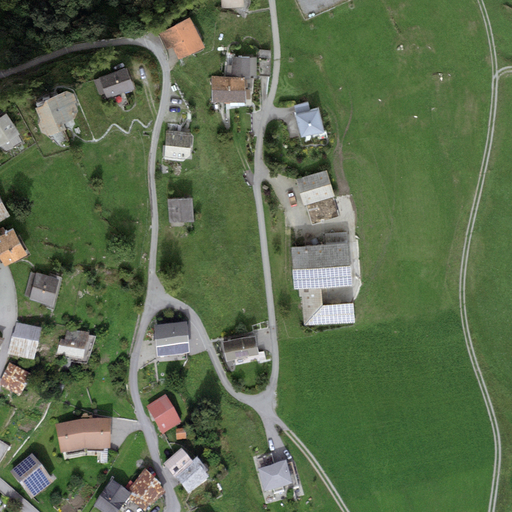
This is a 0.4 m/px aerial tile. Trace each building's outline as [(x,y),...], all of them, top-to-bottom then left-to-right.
[(243,0),(220,0),(221,8),(244,7),(243,0)] [(189,19),(158,34),(166,50),(173,47),(179,59),(203,47),(189,19)] [(271,50),(260,50),(259,76),(270,76),(271,50)] [(256,57),(232,57),(232,66),(227,65),(226,77),(245,78),(250,78),(250,76),(257,76),(256,57)] [(127,68),(99,78),(99,79),(95,80),(100,95),(105,93),(107,99),(134,89),(127,68)] [(245,78),(226,77),(212,76),(212,103),(224,103),(224,104),(230,104),(230,103),(246,102),(245,78)] [(43,106),(35,109),(40,119),(38,125),(41,133),(49,136),(66,129),(63,124),(75,119),(78,111),(77,108),(78,104),(74,94),(66,91),(45,100),(43,106)] [(308,102),(293,105),(301,138),(324,132),(318,108),(310,110),(308,102)] [(6,113),(0,117),(0,148),(7,152),(22,142),(18,135),(20,134),(6,113)] [(190,133),(167,131),(165,145),(163,145),(162,157),(187,159),(190,156),(190,147),(192,145),(193,136),(190,133)] [(326,170),(296,179),(304,206),(335,197),(326,170)] [(0,197),(0,222),(11,216),(0,197)] [(193,198),(168,199),(169,223),(194,222),(193,198)] [(13,230),(0,236),(0,260),(4,267),(27,255),(13,230)] [(325,233),(326,245),(347,243),(346,232),(325,233)] [(326,245),(290,247),(294,290),(300,290),(303,327),(355,323),(353,303),(321,306),(320,287),(352,284),(348,243),(347,243),(326,245)] [(59,279),(36,273),(36,274),(31,272),(24,296),(29,298),(29,300),(51,306),(59,279)] [(42,333),(17,326),(14,337),(13,336),(7,358),(34,365),(42,333)] [(187,326),(153,328),(156,362),(190,360),(187,326)] [(89,337),(67,330),(64,341),(60,340),(56,355),(70,359),(69,363),(87,368),(95,341),(89,339),(89,337)] [(256,335),(223,342),(227,362),(258,355),(260,355),(259,352),(256,335)] [(264,351),(259,352),(260,355),(258,355),(259,362),(266,360),(264,351)] [(33,380),(9,366),(0,386),(0,389),(21,402),(33,380)] [(60,398),(65,387),(60,385),(55,396),(60,398)] [(165,398),(146,409),(162,437),(181,426),(165,398)] [(83,423),(55,429),(60,458),(85,453),(110,453),(111,425),(83,423)] [(186,431),(176,431),(176,441),(186,441),(186,431)] [(181,453),(163,468),(174,481),(175,480),(192,467),(181,453)] [(271,454),(256,459),(260,473),(257,474),(264,496),(273,494),(273,495),(299,488),(292,464),(275,468),(271,454)] [(32,459),(10,475),(31,503),(53,487),(32,459)] [(192,467),(175,480),(188,497),(209,481),(206,478),(208,476),(197,463),(192,467)] [(127,495),(130,497),(128,500),(143,511),(148,506),(151,508),(164,495),(160,491),(161,488),(145,473),(127,495)] [(127,495),(111,484),(94,510),(97,511),(120,511),(128,500),(130,497),(127,495)]
